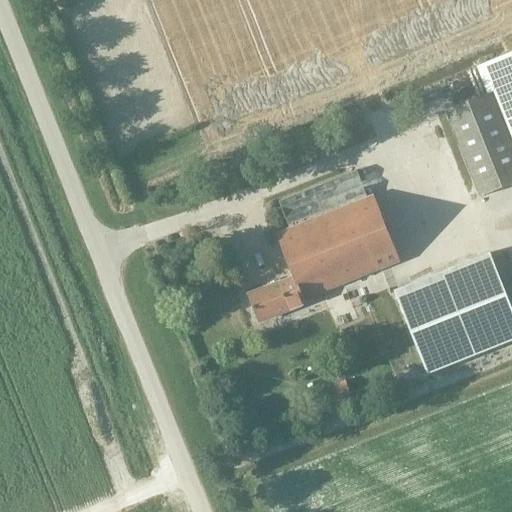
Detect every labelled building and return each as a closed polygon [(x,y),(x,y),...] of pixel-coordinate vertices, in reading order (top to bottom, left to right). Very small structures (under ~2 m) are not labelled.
[(511,52),(477,66),(488,93),(492,91),(511,140),(511,52)] [(511,146),(490,92),(445,110),(480,197),(511,184),(511,146)] [(374,196),(369,198),(358,170),(280,202),(291,229),(277,234),(294,277),(281,282),(248,296),(260,322),(292,309),(289,302),(302,297),(304,300),(401,260),(374,196)] [(432,372),(511,338),(511,300),(491,251),(398,290),(432,372)] [(321,388),(326,404),(350,397),(345,381),(321,388)]
